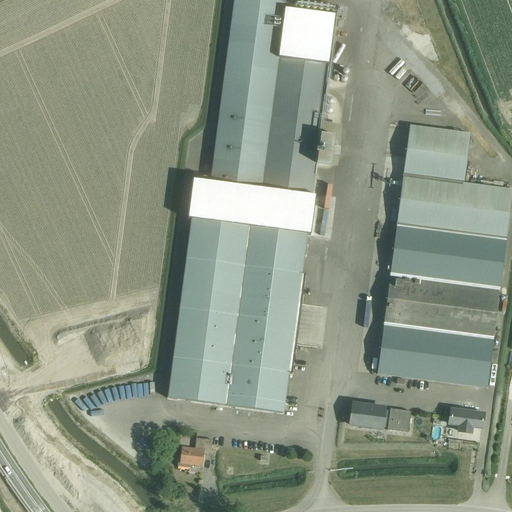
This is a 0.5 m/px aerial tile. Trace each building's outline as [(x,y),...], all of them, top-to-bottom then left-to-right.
[(234,0),(211,183),(312,195),(316,165),(337,168),(343,126),(321,123),(329,66),(328,66),(278,60),(284,10),(285,0),(234,0)] [(278,60),(328,66),(335,16),(284,10),(278,60)] [(507,297),(498,296),(511,191),(463,185),(469,135),(409,127),(377,375),(486,389),(496,312),(505,313),(507,297)] [(192,181),(187,220),(191,221),(310,235),(315,196),(311,196),(312,195),(211,183),(192,181)] [(179,313),(168,399),(283,414),(288,375),(292,375),(305,276),(301,275),(306,236),(310,236),(310,235),(191,221),(179,313)] [(384,409),(353,405),(352,414),(350,426),(360,427),(360,429),(371,431),(371,429),(381,430),(382,428),(387,429),(387,431),(408,433),(411,412),(390,410),(389,412),(384,411),(384,409)] [(483,415),(451,411),(449,425),(459,426),(459,432),(470,434),(471,428),(481,429),(483,415)] [(196,439),(195,450),(182,448),(181,456),(179,456),(177,467),(188,469),(189,466),(201,468),(203,453),(211,454),(212,446),(212,441),(196,439)]
